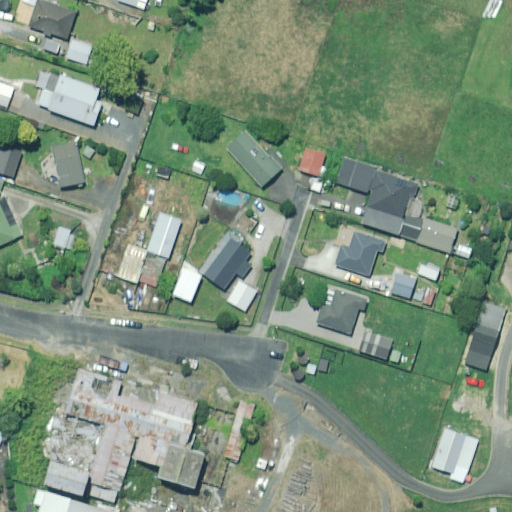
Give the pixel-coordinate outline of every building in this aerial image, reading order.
[(38,0),(29,27),(44,32),(43,35),(53,38),(54,35),(68,39),(77,12),(39,0),(38,0)] [(142,0),(119,0),(119,2),(140,8),(142,0)] [(94,46),(73,40),(67,59),(88,65),(94,46)] [(5,48),(2,56),(19,62),(22,54),(5,48)] [(60,79),(42,73),(37,87),(44,89),(38,106),(95,126),(103,102),(97,100),(101,89),(61,76),(60,79)] [(0,83),(0,104),(9,108),(15,89),(0,83)] [(282,169),(247,131),(227,149),(262,188),(282,169)] [(85,184),(77,143),(52,148),(60,189),(85,184)] [(326,155),(308,149),(300,171),(319,177),(326,155)] [(173,173),(161,168),(157,177),(169,182),(173,173)] [(414,184),(387,175),(382,190),(374,187),(367,209),(402,220),(414,184)] [(11,226),(0,202),(0,246),(23,236),(17,223),(11,226)] [(182,221),(161,214),(148,251),(170,258),(182,221)] [(458,230),(425,220),(417,243),(450,254),(458,230)] [(71,231),(60,228),(55,246),(67,249),(71,231)] [(381,241),(355,232),(350,248),(342,245),(335,265),(369,276),(381,241)] [(254,251),(229,233),(200,272),(225,290),(254,251)] [(429,249),(391,234),(386,245),(424,260),(429,249)] [(147,249),(128,244),(119,278),(138,283),(147,249)] [(257,292),(240,282),(229,301),(246,312),(257,292)] [(408,288),(386,282),(384,292),(405,298),(408,288)] [(438,290),(429,287),(422,306),(431,309),(438,290)] [(361,300),(335,292),(331,305),(322,302),(316,324),(350,335),(361,300)] [(408,313),(398,310),(395,321),(404,324),(408,313)] [(329,360),(321,358),(318,372),(326,374),(329,360)] [(189,452),(197,425),(124,404),(130,383),(78,368),(72,390),(44,484),(78,495),(99,426),(169,447),(189,452)] [(256,406),(242,402),(225,457),(240,462),(256,406)] [(78,495),(116,506),(129,467),(160,477),(169,447),(99,426),(78,495)] [(467,437),(446,430),(433,468),(454,475),(467,437)] [(273,511),(297,511),(321,454),(300,446),(273,511)] [(342,511),(353,485),(332,476),(318,511),(342,511)] [(94,511),(71,504),(36,494),(30,511),(94,511)] [(373,511),(376,506),(356,498),(350,511),(373,511)]
